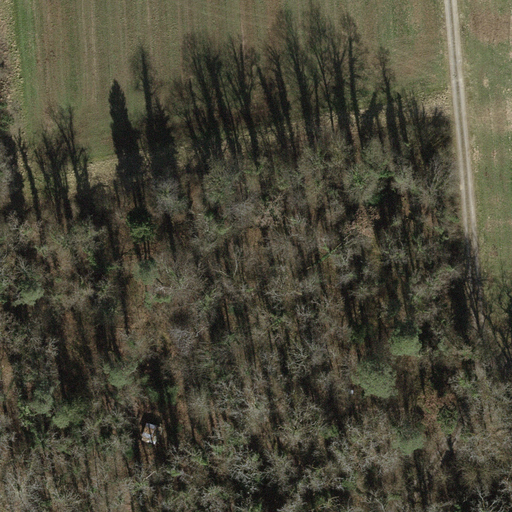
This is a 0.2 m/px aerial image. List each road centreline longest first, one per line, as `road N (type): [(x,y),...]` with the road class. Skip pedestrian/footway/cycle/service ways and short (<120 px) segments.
road 1 (track): [(455,0),(481,362),(511,358)]
road 2 (track): [(401,511),(463,424),(481,362)]
